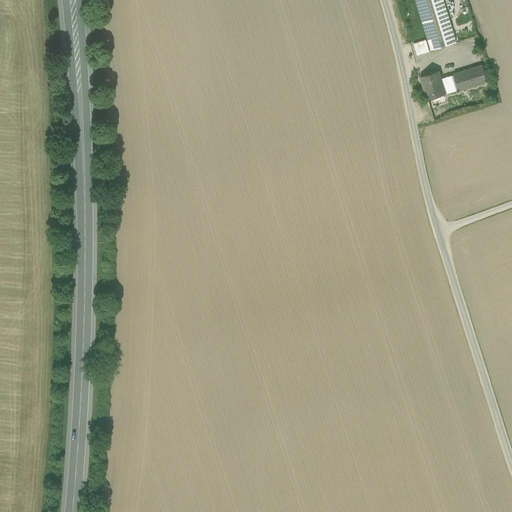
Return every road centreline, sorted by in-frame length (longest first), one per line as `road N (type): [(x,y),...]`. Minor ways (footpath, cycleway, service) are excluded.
road 1 (primary): [(73,511),(83,203),(71,0)]
road 2 (unclassified): [(511,462),(437,231),(383,0)]
